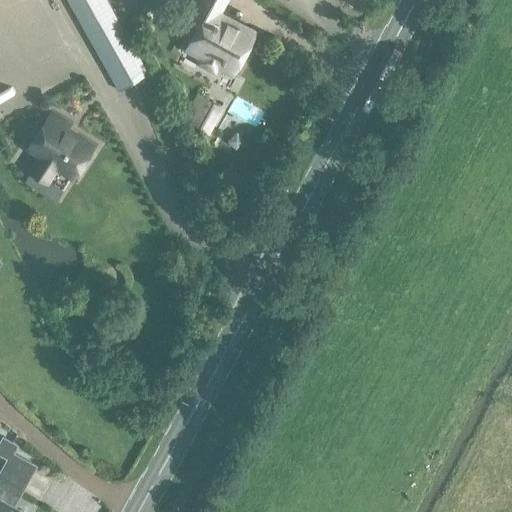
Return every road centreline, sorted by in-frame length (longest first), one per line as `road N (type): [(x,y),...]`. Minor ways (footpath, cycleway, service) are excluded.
road 1 (primary): [(141,511),(415,0)]
road 2 (unknown): [(246,315),(50,9),(35,2),(0,19)]
road 3 (unknown): [(122,511),(0,403)]
